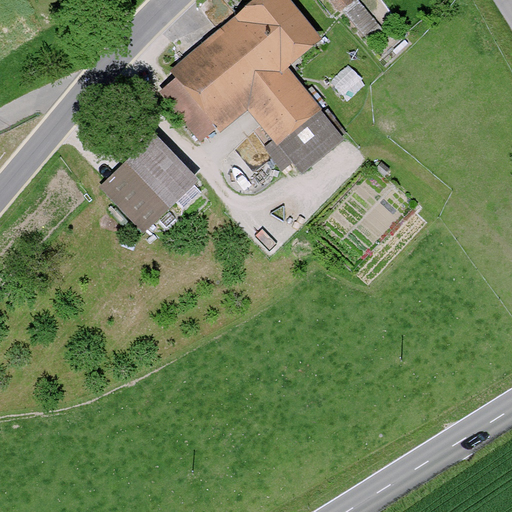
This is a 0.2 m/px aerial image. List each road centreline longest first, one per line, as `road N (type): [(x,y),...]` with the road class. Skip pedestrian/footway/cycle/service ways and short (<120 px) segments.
road 1 (primary): [(511,413),(351,511)]
road 2 (tertiary): [(0,197),(105,72)]
